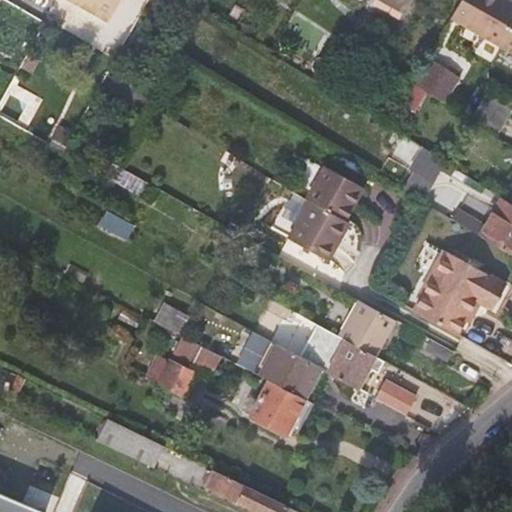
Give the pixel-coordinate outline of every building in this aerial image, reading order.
[(118,0),(75,0),(109,18),(118,0)] [(162,0),(170,4),(169,7),(171,9),(180,15),(189,0),(162,0)] [(373,0),(403,17),(411,0),(373,0)] [(511,4),(503,0),(458,0),(447,19),(498,48),(511,23),(511,4)] [(511,23),(498,48),(511,55),(511,23)] [(429,63),(415,84),(418,86),(440,100),(454,78),(429,63)] [(495,135),(511,105),(489,91),(471,120),(495,135)] [(71,136),(57,129),(51,139),(65,147),(71,136)] [(65,147),(51,139),(48,145),(62,152),(65,147)] [(456,168),(446,161),(440,171),(450,178),(456,168)] [(325,257),(333,244),(327,242),(340,219),(351,198),(346,196),(353,183),(320,165),(302,197),(305,200),(285,235),(325,257)] [(358,186),(353,183),(346,196),(351,198),(358,186)] [(511,203),(503,198),(480,236),(511,255),(511,203)] [(126,238),(132,224),(107,211),(101,225),(126,238)] [(345,222),(340,219),(327,242),(333,244),(345,222)] [(452,333),(463,314),(472,298),(478,301),(490,309),(503,286),(439,249),(426,273),(430,275),(419,292),(410,310),(452,333)] [(415,291),(419,292),(430,275),(426,273),(415,291)] [(503,286),(490,309),(493,311),(496,313),(509,289),(503,286)] [(468,317),(478,301),(472,298),(463,314),(468,317)] [(374,358),(394,319),(356,299),(337,337),(346,342),(374,358)] [(182,336),(173,353),(213,375),(222,357),(182,336)] [(346,342),(329,373),(358,389),(374,358),(346,342)] [(446,361),(450,353),(433,344),(428,352),(446,361)] [(277,345),(261,377),(269,382),(304,400),(321,369),(277,345)] [(156,385),(181,398),(192,374),(168,361),(156,385)] [(375,398),(406,415),(415,398),(384,381),(375,398)] [(304,400),(269,382),(250,419),(286,436),(304,400)] [(297,511),(107,419),(98,441),(205,491),(206,487),(254,511),(297,511)] [(0,511),(42,511),(0,493),(0,511)]
